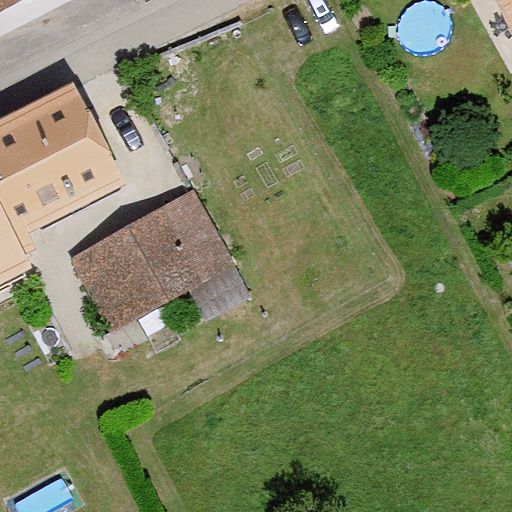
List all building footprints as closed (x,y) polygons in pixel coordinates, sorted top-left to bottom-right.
[(0,0),(0,8),(16,0),(0,0)] [(511,0),(494,0),(511,32),(511,0)] [(120,180),(78,98),(0,138),(0,214),(11,236),(120,180)] [(228,263),(190,196),(74,262),(113,329),(228,263)] [(11,236),(0,214),(0,279),(27,266),(11,236)]
